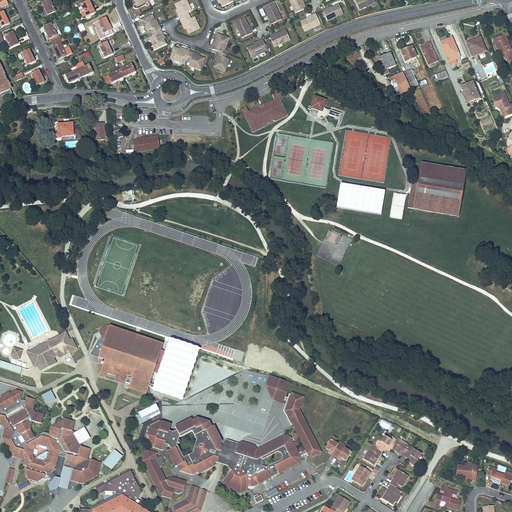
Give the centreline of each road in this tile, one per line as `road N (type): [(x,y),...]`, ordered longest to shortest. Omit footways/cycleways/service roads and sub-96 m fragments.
road 1 (residential): [(163,125),(212,126),(229,100),(355,41),(503,0)]
road 2 (primary): [(185,91),(231,85),(366,22),(474,0)]
